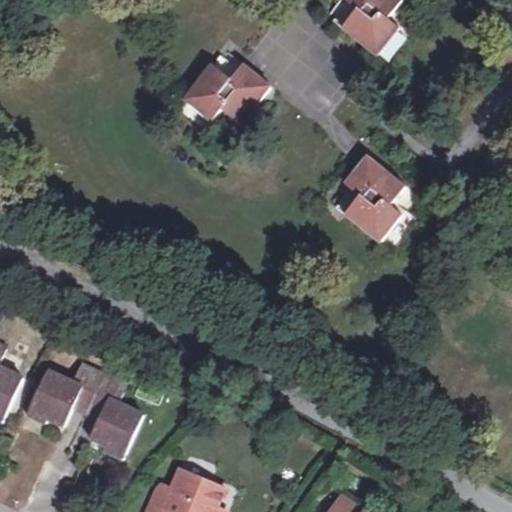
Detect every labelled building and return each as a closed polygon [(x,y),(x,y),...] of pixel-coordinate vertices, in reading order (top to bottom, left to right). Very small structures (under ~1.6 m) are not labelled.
[(344,31),(379,58),(402,29),(390,19),(404,1),(403,0),(345,0),(359,11),(344,31)] [(232,79),(243,65),(227,51),(215,65),(232,79)] [(185,101),(214,124),(223,113),(242,127),(273,88),(246,66),(233,81),(214,65),(185,101)] [(352,219),(385,244),(404,219),(392,210),(408,189),(371,161),(351,188),(366,199),(352,219)] [(0,419),(2,421),(21,381),(0,370),(0,363),(6,352),(0,349),(0,419)] [(65,427),(73,410),(78,399),(103,411),(98,422),(91,439),(106,446),(104,451),(123,459),(142,418),(118,407),(126,388),(79,366),(71,385),(48,375),(28,416),(46,425),(48,419),(65,427)] [(78,399),(73,410),(98,422),(103,411),(78,399)] [(214,511),(223,493),(180,477),(172,495),(164,492),(155,493),(147,511),(214,511)]
